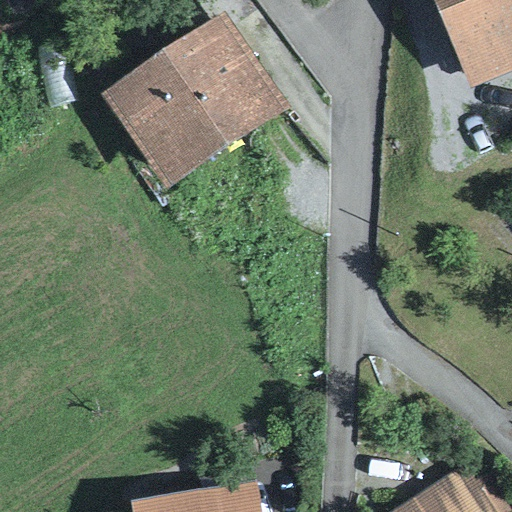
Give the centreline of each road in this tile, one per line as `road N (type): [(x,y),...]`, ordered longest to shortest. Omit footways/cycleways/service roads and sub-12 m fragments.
road 1 (residential): [(347,321),(354,169),(344,95),(276,0)]
road 2 (residential): [(347,321),(386,333),(511,437)]
road 3 (residential): [(336,511),(347,321)]
